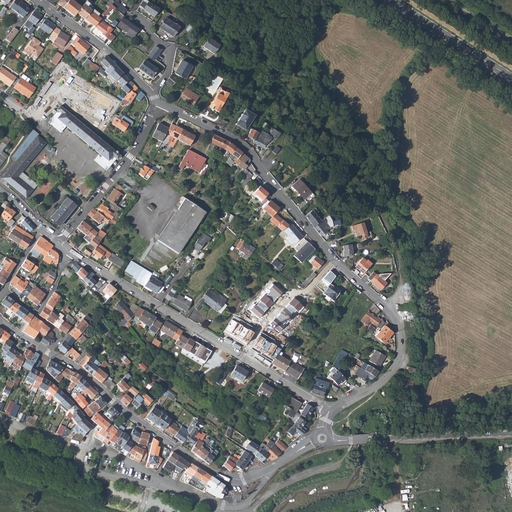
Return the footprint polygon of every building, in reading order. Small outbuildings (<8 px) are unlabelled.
[(15,0),(10,8),(23,18),(29,10),(26,7),(27,6),(20,1),(20,2),(16,0),(15,0)] [(73,0),(73,1),(71,0),(59,0),(57,3),(74,17),(77,13),(81,8),(76,4),(78,1),(76,0),(73,0)] [(155,17),(160,9),(144,0),(143,0),(139,7),(155,17)] [(81,8),(77,13),(85,19),(91,11),(90,11),(91,10),(84,4),(81,8)] [(103,14),(104,16),(113,6),(111,4),(107,10),(106,10),(103,14)] [(116,4),(113,7),(120,13),(123,10),(116,4)] [(41,16),(34,11),(27,19),(34,24),(35,25),(41,16)] [(85,19),(83,21),(88,25),(89,23),(95,27),(100,20),(101,19),(97,16),(91,11),(85,19)] [(174,36),(180,27),(165,17),(159,27),(167,32),(168,31),(174,36)] [(132,25),(133,23),(131,21),(129,23),(123,18),(117,26),(133,37),(138,30),(132,25)] [(34,24),(27,19),(24,24),(31,29),(33,26),(32,26),(34,24)] [(52,37),(58,28),(45,19),(38,29),(42,32),(43,31),(52,37)] [(103,22),(100,20),(95,27),(103,34),(102,35),(109,40),(113,35),(110,33),(113,29),(105,23),(105,22),(104,21),(103,22)] [(19,30),(14,27),(6,39),(11,42),(19,30)] [(69,37),(60,31),(54,42),(52,45),(57,48),(58,46),(62,48),(63,46),(69,37)] [(82,54),(89,47),(75,35),(72,39),(74,41),(71,44),(82,54)] [(37,58),(44,49),(39,45),(41,42),(34,36),(24,51),(29,55),(31,54),(37,58)] [(208,58),(214,49),(202,42),(197,50),(208,58)] [(155,46),(149,56),(154,60),(161,50),(155,46)] [(51,62),(55,65),(61,56),(57,53),(53,59),(51,62)] [(100,62),(107,69),(113,63),(106,57),(106,56),(100,62)] [(145,60),(139,68),(152,78),(158,70),(145,60)] [(94,66),(90,61),(86,68),(90,71),(94,66)] [(192,67),(181,61),(174,73),(184,79),(192,67)] [(108,75),(117,68),(113,63),(107,69),(104,71),(108,76),(108,75)] [(99,68),(95,64),(95,66),(94,66),(90,71),(93,74),(93,75),(99,68)] [(15,77),(1,66),(0,67),(0,80),(9,86),(15,77)] [(108,75),(115,81),(116,80),(123,74),(117,68),(108,75)] [(117,82),(122,87),(124,85),(129,80),(123,74),(116,80),(115,81),(113,83),(115,85),(117,82)] [(172,86),(173,86),(177,81),(171,74),(166,81),(172,86)] [(35,88),(20,77),(13,88),(18,91),(18,90),(20,91),(19,92),(28,98),(35,88)] [(124,85),(129,90),(135,85),(129,80),(124,85)] [(129,91),(133,94),(138,89),(135,85),(129,90),(129,91)] [(228,94),(219,89),(213,104),(216,105),(214,110),(219,112),(228,94)] [(133,94),(129,91),(122,102),(126,105),(128,102),(130,103),(136,95),(133,94)] [(140,92),(136,99),(140,102),(145,96),(140,92)] [(192,97),(183,92),(182,95),(179,101),(192,108),(198,98),(193,95),(192,97)] [(119,149),(116,152),(61,107),(58,111),(59,112),(50,124),(53,127),(59,121),(67,127),(100,154),(108,161),(103,168),(107,171),(117,160),(118,160),(124,153),(119,149)] [(241,129),(246,131),(254,115),(243,110),(236,123),(242,126),(241,129)] [(128,125),(121,120),(120,120),(117,118),(113,124),(123,132),(128,125)] [(53,127),(62,134),(67,127),(59,121),(53,127)] [(151,136),(162,142),(168,129),(158,124),(151,136)] [(182,130),(171,124),(168,129),(162,142),(173,148),(177,140),(182,130)] [(268,134),(259,129),(258,133),(254,140),(256,141),(264,146),(267,147),(273,139),(267,136),(268,134)] [(274,137),(277,138),(281,133),(273,129),(271,134),(275,135),(274,137)] [(180,141),(190,146),(194,137),(182,130),(177,140),(180,141)] [(248,136),(254,140),(258,133),(251,130),(248,136)] [(204,154),(209,156),(214,145),(218,137),(214,135),(204,154)] [(46,143),(37,136),(2,178),(26,198),(33,190),(18,177),(46,143)] [(224,150),(225,150),(229,143),(218,137),(214,145),(219,147),(224,150)] [(10,141),(5,138),(0,144),(0,154),(2,152),(8,143),(10,141)] [(225,150),(231,154),(235,147),(229,143),(225,150)] [(280,149),(276,146),(272,152),(275,155),(280,149)] [(244,155),(235,147),(231,154),(230,157),(235,160),(235,163),(238,165),(240,161),(244,155)] [(184,165),(204,175),(208,166),(203,164),(205,160),(187,151),(178,168),(182,170),(184,165)] [(2,152),(0,154),(0,166),(8,157),(2,152)] [(95,161),(103,168),(108,161),(100,154),(95,161)] [(246,165),(249,162),(248,159),(249,159),(244,155),(240,161),(238,165),(244,170),(245,169),(247,166),(246,165)] [(255,170),(250,163),(246,170),(249,174),(252,176),(255,170)] [(144,166),(138,174),(143,177),(145,174),(149,177),(154,171),(150,169),(144,166)] [(307,203),(314,196),(308,189),(303,184),(299,180),(292,186),(307,203)] [(123,184),(121,187),(130,193),(132,190),(123,184)] [(114,189),(105,202),(114,207),(122,195),(120,193),(123,189),(118,186),(115,190),(114,189)] [(262,200),(268,194),(259,187),(253,193),(262,200)] [(50,218),(59,226),(62,222),(76,205),(66,197),(59,206),(60,207),(57,210),(56,210),(53,214),(50,218)] [(48,202),(44,199),(39,206),(42,209),(48,202)] [(204,212),(183,199),(181,202),(156,240),(177,254),(204,212)] [(261,207),(272,217),(275,213),(279,209),(270,201),(269,201),(267,200),(261,207)] [(105,214),(104,215),(110,219),(116,223),(118,220),(113,217),(114,215),(107,211),(108,209),(105,207),(102,205),(100,207),(98,210),(105,214)] [(0,216),(7,222),(10,219),(16,213),(12,210),(11,211),(6,207),(5,209),(0,216)] [(104,215),(103,217),(97,211),(96,212),(93,208),(88,214),(98,223),(102,219),(106,223),(110,219),(104,215)] [(312,211),(305,216),(314,227),(321,221),(312,211)] [(274,225),(281,231),(282,230),(288,225),(275,213),(272,217),(266,224),(269,226),(270,224),(273,226),(274,225)] [(14,222),(10,219),(7,222),(5,224),(9,227),(14,222)] [(321,221),(313,228),(321,236),(326,232),(326,231),(330,228),(323,220),(321,221)] [(77,228),(86,235),(91,228),(82,221),(77,228)] [(363,222),(351,226),(353,231),(354,230),(356,236),(360,235),(361,239),(368,236),(363,222)] [(218,229),(222,232),(226,226),(222,223),(218,229)] [(295,243),(302,237),(291,225),(284,231),(289,236),(294,242),(295,243)] [(26,231),(17,227),(14,231),(23,236),(27,238),(29,233),(26,231)] [(97,232),(91,228),(86,235),(92,240),(90,241),(96,247),(98,245),(98,244),(101,240),(103,238),(97,233),(97,232)] [(99,229),(97,232),(97,233),(103,238),(106,234),(99,229)] [(7,238),(18,244),(23,236),(14,231),(13,230),(11,232),(7,238)] [(210,239),(201,233),(192,248),(198,252),(205,241),(208,243),(210,239)] [(18,244),(26,248),(26,249),(26,248),(31,240),(27,238),(23,236),(18,244)] [(286,239),(291,245),(294,242),(289,236),(286,239)] [(41,237),(40,237),(31,252),(39,258),(40,255),(41,253),(44,246),(47,242),(41,237)] [(243,257),(246,260),(252,253),(246,248),(242,245),(244,243),(242,241),(238,246),(239,246),(237,248),(245,254),(243,257)] [(41,253),(57,264),(58,255),(57,253),(51,249),(53,246),(47,242),(44,246),(41,253)] [(315,250),(307,242),(294,256),(302,264),(315,250)] [(111,255),(98,245),(96,247),(95,248),(92,253),(100,259),(102,256),(105,258),(108,259),(111,255)] [(353,255),(351,245),(343,246),(344,256),(353,255)] [(20,258),(12,253),(9,260),(16,264),(20,258)] [(117,257),(112,254),(111,255),(108,259),(107,260),(112,263),(114,261),(117,257)] [(323,262),(314,255),(308,262),(317,269),(323,262)] [(4,264),(1,269),(10,274),(16,264),(9,260),(6,258),(5,258),(2,262),(4,264)] [(354,266),(363,274),(371,264),(367,260),(365,262),(362,258),(354,266)] [(31,269),(36,271),(38,268),(34,265),(28,261),(26,259),(21,267),(29,272),(31,269)] [(116,265),(120,268),(125,262),(120,259),(116,265)] [(275,259),(271,263),(277,268),(280,264),(275,259)] [(125,271),(127,272),(133,262),(131,261),(125,271)] [(68,265),(73,270),(78,264),(77,263),(75,262),(68,265)] [(127,272),(132,275),(139,266),(133,262),(127,272)] [(81,267),(78,264),(73,270),(77,274),(81,267)] [(136,281),(144,287),(150,277),(152,274),(139,266),(132,275),(137,278),(136,281)] [(77,274),(81,278),(82,278),(87,273),(81,267),(77,274)] [(73,275),(65,268),(62,272),(70,278),(73,275)] [(1,269),(0,270),(0,276),(6,280),(10,274),(1,269)] [(48,269),(47,273),(48,274),(55,278),(56,275),(48,269)] [(367,279),(370,281),(376,275),(376,274),(374,272),(367,279)] [(91,277),(87,273),(82,278),(90,285),(85,290),(84,288),(83,289),(81,289),(82,291),(81,291),(85,295),(92,286),(94,283),(96,281),(91,277)] [(302,285),(300,283),(298,285),(300,287),(303,290),(307,285),(316,275),(313,273),(302,285)] [(384,281),(391,274),(376,274),(376,275),(370,281),(376,286),(378,288),(380,290),(387,283),(384,281)] [(20,279),(15,276),(11,282),(10,284),(14,288),(21,293),(27,285),(26,285),(28,282),(26,280),(21,277),(20,279)] [(161,283),(150,277),(144,287),(156,294),(161,283)] [(100,278),(96,284),(100,288),(105,282),(103,280),(100,278)] [(316,286),(323,293),(330,284),(322,279),(316,286)] [(35,285),(29,281),(28,282),(26,285),(27,285),(21,293),(24,295),(26,297),(35,285)] [(284,294),(271,283),(249,310),(259,319),(284,294)] [(340,292),(330,284),(323,293),(323,294),(326,296),(330,299),(333,301),(340,292)] [(26,297),(32,301),(40,290),(35,285),(26,297)] [(12,290),(19,296),(21,293),(14,288),(12,290)] [(32,301),(37,306),(46,295),(40,290),(32,301)] [(216,298),(208,291),(200,300),(197,304),(194,307),(198,311),(201,307),(205,302),(206,301),(214,308),(213,309),(218,312),(225,304),(227,301),(219,295),(216,298)] [(53,308),(61,297),(54,292),(49,300),(47,303),(45,306),(39,315),(46,319),(54,309),(53,308)] [(165,299),(168,302),(169,301),(174,295),(170,292),(165,299)] [(178,297),(174,295),(169,301),(174,303),(173,304),(186,312),(191,304),(178,296),(178,297)] [(247,295),(237,311),(242,314),(253,299),(247,295)] [(0,310),(0,312),(3,315),(6,312),(8,309),(13,301),(6,296),(0,303),(3,306),(0,310)] [(305,306),(296,298),(270,323),(279,332),(305,306)] [(12,312),(15,314),(20,306),(13,301),(8,309),(6,312),(10,315),(12,312)] [(126,319),(128,322),(129,321),(132,318),(133,316),(139,308),(134,303),(129,310),(120,301),(113,307),(119,314),(120,313),(126,319)] [(218,312),(221,314),(227,306),(225,304),(218,312)] [(15,314),(22,319),(27,311),(20,306),(15,314)] [(156,318),(144,311),(139,308),(133,316),(139,319),(138,320),(150,328),(156,318)] [(58,312),(54,309),(46,319),(52,324),(61,312),(60,312),(59,312),(58,312)] [(23,323),(19,329),(22,332),(33,315),(27,311),(22,319),(26,322),(25,324),(23,323)] [(62,319),(65,315),(61,312),(52,324),(58,328),(64,320),(62,319)] [(371,321),(377,326),(377,325),(381,320),(378,317),(377,319),(368,312),(361,321),(367,326),(371,321)] [(69,321),(74,324),(77,320),(69,314),(64,320),(58,328),(61,330),(66,334),(71,326),(72,326),(67,323),(69,321)] [(87,314),(83,318),(89,323),(92,319),(87,314)] [(34,338),(39,331),(43,324),(44,323),(33,315),(22,332),(34,338)] [(256,328),(234,315),(223,332),(246,344),(256,328)] [(82,319),(80,321),(75,328),(81,333),(85,329),(88,325),(82,319)] [(120,324),(123,327),(125,325),(126,325),(126,324),(128,322),(126,319),(120,324)] [(176,341),(181,331),(166,322),(160,331),(176,341)] [(39,331),(44,335),(48,329),(49,328),(43,324),(39,331)] [(385,344),(393,333),(384,326),(376,336),(385,344)] [(69,334),(75,340),(76,340),(80,335),(81,333),(75,328),(69,334)] [(44,335),(41,340),(40,342),(47,346),(50,344),(52,339),(53,335),(53,333),(48,329),(44,335)] [(84,337),(88,331),(87,331),(85,329),(81,333),(80,335),(82,337),(83,336),(84,337)] [(0,334),(0,339),(5,342),(7,339),(10,335),(4,330),(0,334)] [(283,344),(262,333),(249,352),(270,365),(283,344)] [(57,348),(64,354),(69,348),(75,340),(69,334),(57,348)] [(1,354),(4,357),(12,345),(13,343),(7,339),(5,342),(1,349),(3,350),(1,354)] [(206,361),(212,352),(195,342),(189,351),(206,361)] [(3,362),(9,367),(10,364),(12,362),(17,353),(12,349),(13,346),(12,345),(4,357),(3,359),(4,359),(3,362)] [(21,366),(22,367),(26,358),(30,361),(34,354),(26,348),(23,354),(25,356),(25,357),(21,366)] [(75,357),(72,360),(74,361),(75,361),(80,356),(79,354),(71,348),(66,354),(68,355),(70,353),(75,357)] [(81,355),(80,356),(83,359),(89,353),(85,350),(81,355)] [(343,362),(348,354),(341,350),(332,365),(339,369),(343,362)] [(386,356),(376,351),(370,361),(379,367),(386,356)] [(25,376),(27,377),(31,371),(30,370),(37,359),(39,355),(35,352),(34,354),(30,361),(26,358),(22,367),(25,368),(28,369),(25,376)] [(87,371),(93,364),(92,363),(95,360),(92,356),(93,354),(91,352),(89,353),(84,359),(83,359),(79,363),(82,367),(87,371)] [(10,364),(19,370),(21,366),(25,357),(17,353),(12,362),(10,364)] [(280,369),(284,371),(289,363),(287,361),(279,356),(278,356),(275,359),(274,362),(272,364),(280,369)] [(123,361),(120,364),(123,367),(126,364),(128,366),(132,362),(127,357),(123,361)] [(27,377),(33,380),(38,372),(35,370),(41,361),(37,359),(30,370),(31,371),(27,377)] [(62,368),(49,360),(46,369),(46,371),(54,379),(58,372),(58,373),(62,368)] [(98,363),(95,360),(92,363),(93,364),(87,371),(93,375),(98,369),(97,368),(100,365),(103,362),(102,360),(98,363)] [(101,371),(108,365),(105,361),(103,362),(100,365),(97,368),(98,369),(93,375),(102,383),(106,378),(107,376),(101,371)] [(117,361),(111,368),(114,370),(120,364),(118,363),(117,361)] [(289,363),(284,371),(297,379),(303,369),(295,364),(290,361),(289,363)] [(144,370),(148,367),(143,362),(139,365),(144,370)] [(375,377),(378,372),(367,365),(364,363),(356,375),(362,379),(361,380),(366,384),(369,383),(371,380),(372,380),(374,377),(375,377)] [(241,381),(246,371),(236,365),(230,375),(241,381)] [(63,376),(68,380),(73,373),(63,366),(62,368),(58,373),(63,376)] [(416,376),(417,369),(409,367),(406,373),(416,376)] [(345,379),(344,378),(337,371),(330,377),(338,386),(339,384),(341,386),(346,381),(345,379)] [(33,387),(37,390),(38,387),(42,378),(44,375),(38,372),(33,380),(34,381),(33,384),(33,387)] [(58,383),(62,377),(63,376),(58,373),(58,372),(54,379),(58,383)] [(71,382),(66,390),(69,393),(73,387),(80,378),(81,377),(74,372),(73,373),(68,380),(71,382)] [(225,375),(220,372),(215,382),(220,386),(225,375)] [(116,384),(123,392),(129,388),(124,382),(131,376),(128,374),(121,380),(116,384)] [(412,386),(414,381),(406,377),(404,382),(412,386)] [(38,387),(45,392),(46,390),(50,382),(42,378),(38,387)] [(78,387),(82,391),(89,385),(80,378),(73,387),(75,389),(78,387)] [(106,387),(112,382),(106,378),(102,383),(106,387)] [(314,387),(310,386),(310,387),(309,389),(309,390),(312,391),(311,393),(324,398),(329,383),(320,380),(317,386),(314,385),(314,387)] [(47,398),(51,401),(52,399),(51,398),(53,396),(58,389),(50,382),(46,390),(50,394),(47,398)] [(112,382),(106,387),(111,391),(116,386),(112,382)] [(3,392),(8,395),(13,386),(7,383),(3,392)] [(274,389),(262,383),(261,384),(257,389),(256,390),(269,397),(274,389)] [(86,394),(91,399),(92,398),(97,394),(98,393),(89,385),(82,391),(81,393),(85,396),(86,394)] [(138,393),(132,388),(128,390),(134,395),(135,396),(131,400),(130,402),(137,408),(143,401),(148,405),(153,399),(144,392),(140,397),(136,394),(138,393)] [(53,396),(60,403),(66,396),(58,389),(53,396)] [(78,404),(83,400),(86,398),(85,396),(81,393),(80,394),(79,392),(77,394),(72,398),(78,404)] [(125,396),(122,394),(117,398),(126,407),(130,402),(131,400),(126,394),(125,396)] [(62,405),(68,410),(73,404),(74,404),(66,396),(60,403),(54,413),(57,414),(60,410),(61,409),(60,408),(62,405)] [(106,403),(100,397),(95,401),(94,402),(99,408),(106,403)] [(292,397),(286,408),(284,413),(286,415),(288,417),(290,418),(293,415),(290,413),(293,411),(296,412),(301,403),(292,397)] [(82,409),(87,404),(83,400),(78,404),(82,409)] [(99,408),(94,402),(92,400),(90,402),(92,404),(87,408),(93,414),(99,408)] [(17,404),(14,403),(12,408),(9,415),(12,417),(17,404)] [(67,417),(70,420),(71,417),(72,415),(78,409),(73,404),(68,410),(70,412),(67,417)] [(299,414),(303,417),(307,419),(314,408),(313,408),(307,404),(300,414),(299,413),(299,414)] [(111,407),(103,414),(108,419),(111,421),(113,419),(117,415),(119,414),(111,407)] [(93,414),(87,408),(84,410),(90,417),(93,414)] [(146,417),(150,420),(157,411),(153,408),(146,417)] [(71,417),(77,424),(83,418),(84,417),(78,409),(72,415),(71,417)] [(150,420),(154,423),(161,414),(157,411),(150,420)] [(90,419),(99,427),(100,428),(107,420),(98,413),(98,414),(96,413),(90,419)] [(154,423),(164,430),(164,429),(169,423),(170,420),(161,414),(154,423)] [(301,419),(299,417),(294,423),(295,424),(300,429),(305,423),(301,419)] [(92,426),(83,418),(77,424),(76,424),(71,431),(68,434),(72,438),(74,436),(75,436),(77,437),(78,436),(82,440),(85,435),(92,426)] [(174,437),(182,443),(185,440),(190,433),(193,428),(198,420),(195,418),(187,430),(182,427),(180,429),(175,436),(174,437)] [(107,420),(100,428),(101,429),(105,431),(110,424),(111,423),(107,420)] [(113,426),(101,442),(106,445),(119,426),(115,423),(113,426)] [(164,429),(175,436),(180,429),(169,423),(164,429)] [(113,426),(110,424),(105,431),(101,429),(99,432),(96,430),(93,436),(101,442),(113,426)] [(298,433),(300,436),(304,432),(300,429),(295,424),(287,432),(292,436),(295,433),(295,434),(297,434),(298,433)] [(124,428),(120,425),(119,426),(106,445),(111,448),(115,443),(121,432),(124,428)] [(62,426),(57,434),(61,436),(65,428),(66,428),(62,426)] [(71,431),(65,428),(61,436),(65,437),(68,434),(71,431)] [(132,440),(138,443),(141,435),(133,429),(128,437),(129,438),(132,440)] [(128,437),(121,432),(115,443),(122,447),(126,440),(127,439),(128,437)] [(141,435),(138,443),(138,444),(143,445),(146,446),(149,435),(147,434),(142,432),(141,435)] [(201,435),(197,432),(194,436),(190,433),(185,440),(192,446),(197,438),(197,439),(201,441),(205,435),(202,433),(201,435)] [(203,443),(201,441),(197,439),(190,451),(191,451),(195,454),(203,444),(206,446),(210,440),(210,439),(207,437),(203,443)] [(275,440),(272,437),(269,440),(261,450),(261,451),(256,457),(261,462),(267,456),(265,454),(269,449),(268,448),(272,443),(275,440)] [(258,447),(257,446),(254,443),(248,450),(256,457),(261,451),(261,450),(269,440),(267,438),(262,444),(261,443),(258,447)] [(121,449),(127,452),(132,444),(131,443),(126,440),(122,447),(121,449)] [(213,443),(210,440),(206,446),(210,449),(202,460),(208,465),(211,461),(213,458),(211,455),(213,453),(214,450),(210,447),(213,443)] [(286,448),(278,440),(274,444),(283,452),(286,448)] [(250,441),(244,448),(248,450),(254,443),(250,441)] [(156,443),(152,442),(149,454),(157,456),(159,447),(156,446),(156,443)] [(130,454),(133,456),(137,447),(132,444),(127,452),(125,455),(128,457),(130,454)] [(203,444),(195,454),(202,460),(210,449),(206,446),(203,444)] [(141,448),(137,447),(133,456),(134,457),(132,460),(139,463),(141,459),(144,461),(145,460),(146,458),(146,456),(146,454),(146,452),(145,450),(145,449),(145,448),(144,446),(142,447),(141,448)] [(276,449),(272,446),(269,449),(265,454),(267,456),(271,460),(272,459),(276,458),(279,455),(281,454),(276,449)] [(234,465),(241,470),(247,463),(251,456),(244,450),(239,458),(238,456),(237,457),(234,455),(232,458),(229,456),(227,459),(227,460),(234,465)] [(172,452),(167,461),(174,465),(179,457),(172,452)] [(156,461),(160,463),(162,460),(158,457),(158,456),(157,456),(149,454),(147,462),(156,465),(156,461)] [(176,467),(182,471),(184,468),(186,470),(190,464),(179,457),(174,465),(176,467)] [(229,471),(234,465),(227,460),(223,466),(229,471)] [(169,473),(174,465),(167,461),(162,468),(169,473)] [(185,473),(192,478),(193,476),(198,468),(191,464),(186,471),(185,473)] [(172,473),(180,475),(182,471),(176,467),(172,473)] [(195,482),(197,483),(204,472),(198,468),(193,476),(192,478),(190,481),(187,484),(192,486),(195,482)] [(197,483),(199,485),(201,482),(204,484),(205,485),(206,484),(211,477),(204,472),(197,483)] [(210,487),(207,492),(217,498),(221,498),(224,493),(226,493),(226,491),(226,490),(224,488),(225,486),(218,482),(211,477),(206,484),(210,487)]
